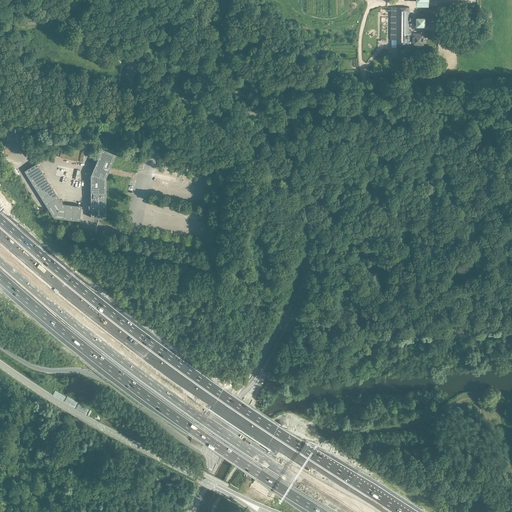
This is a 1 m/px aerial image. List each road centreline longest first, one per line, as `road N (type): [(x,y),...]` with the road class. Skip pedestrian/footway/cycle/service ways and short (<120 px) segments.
road 1 (tertiary): [(209,455),(306,271),(304,207),(261,146),(60,0)]
road 2 (motorway): [(393,511),(217,401),(0,228)]
road 3 (motorway): [(0,266),(95,344),(343,511)]
road 4 (unknown): [(206,0),(203,45),(237,92),(263,100),(435,107),(511,122)]
road 5 (unknown): [(214,511),(267,430),(289,420),(419,490),(463,503),(511,499)]
road 6 (primary): [(0,364),(225,491)]
road 7 (unclassified): [(0,344),(37,368),(96,374),(209,455)]
